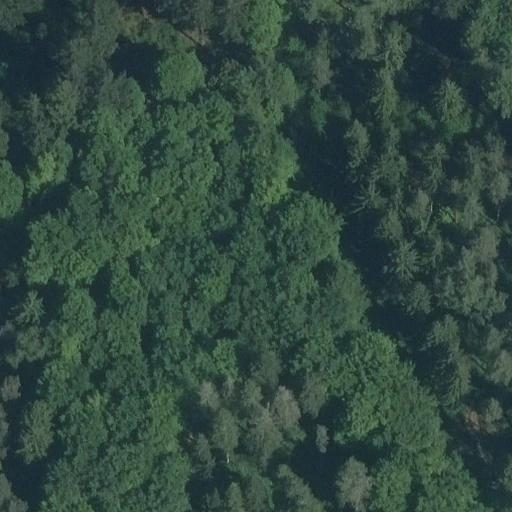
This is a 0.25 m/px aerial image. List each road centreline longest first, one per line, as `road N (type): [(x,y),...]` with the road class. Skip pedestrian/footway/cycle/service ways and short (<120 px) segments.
road 1 (track): [(344,0),(0,234)]
road 2 (track): [(81,177),(51,239),(44,289),(45,511)]
